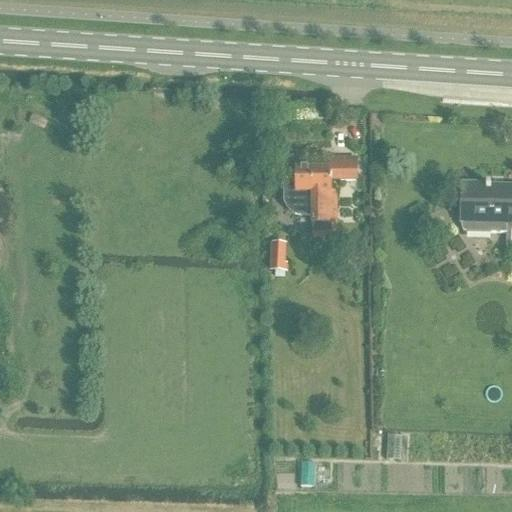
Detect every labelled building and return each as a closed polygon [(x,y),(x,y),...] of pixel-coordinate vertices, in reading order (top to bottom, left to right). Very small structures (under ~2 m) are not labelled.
[(311,224),(337,225),(337,194),(331,194),(331,182),(356,182),(356,159),(330,159),(330,169),(282,169),(282,201),(283,204),(284,207),(288,212),(291,215),(296,217),(300,219),(306,219),(311,218),(311,224)] [(460,234),(489,235),(489,233),(506,234),(506,229),(511,228),(511,188),(490,187),(490,184),(486,184),(486,185),(462,184),(460,223),(460,234)] [(285,264),(286,244),(270,243),(270,273),(288,273),(288,264),(285,264)] [(374,446),(382,446),(383,437),(374,437),(374,446)] [(387,461),(398,461),(399,437),(388,437),(387,461)]
